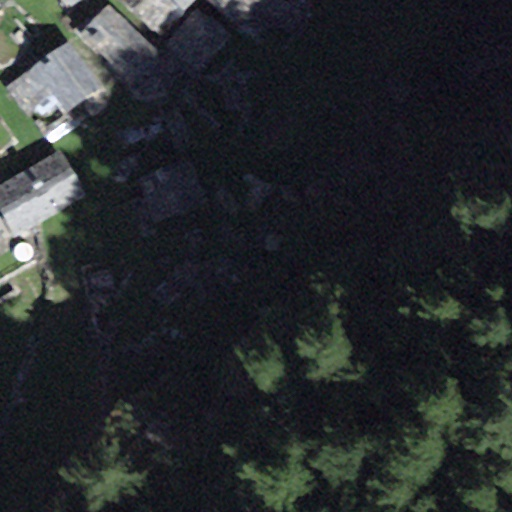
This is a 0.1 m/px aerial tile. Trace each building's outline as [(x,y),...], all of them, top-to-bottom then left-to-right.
[(56,0),(66,13),(83,0),(56,0)] [(119,0),(151,35),(190,0),(119,0)] [(108,10),(79,37),(106,66),(135,38),(108,10)] [(196,15),(167,49),(198,75),(227,41),(196,15)] [(102,98),(70,49),(9,89),(41,137),(102,98)] [(59,158),(0,191),(0,220),(12,242),(83,200),(59,158)]
